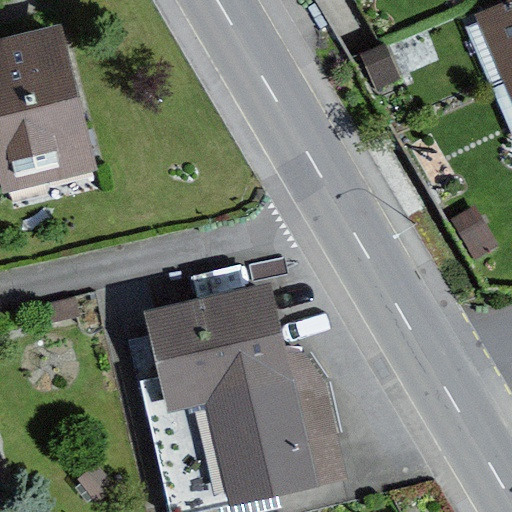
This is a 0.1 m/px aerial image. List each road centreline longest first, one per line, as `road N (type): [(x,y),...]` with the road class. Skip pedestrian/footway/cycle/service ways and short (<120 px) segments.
road 1 (residential): [(335,206),(0,295)]
road 2 (secondary): [(511,502),(335,206)]
road 3 (secondary): [(335,206),(212,0)]
